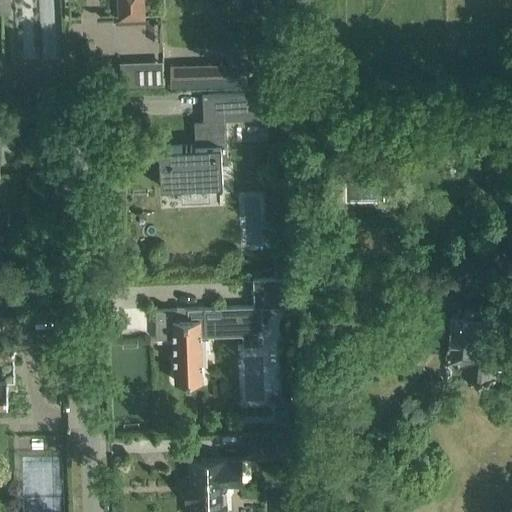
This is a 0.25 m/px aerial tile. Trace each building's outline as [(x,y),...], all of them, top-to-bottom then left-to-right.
[(0,0),(0,9),(8,9),(8,0),(0,0)] [(118,0),(119,18),(144,17),(143,0),(118,0)] [(0,88),(8,89),(7,59),(0,58),(0,88)] [(213,71),(170,72),(171,86),(224,84),(223,61),(213,61),(213,71)] [(260,90),(202,92),(203,120),(226,119),(261,117),(260,90)] [(222,163),(228,163),(226,119),(203,120),(194,120),(195,145),(159,147),(161,186),(223,184),(222,163)] [(175,308),(155,309),(156,338),(173,338),(175,381),(195,380),(202,380),(200,335),(242,334),(262,333),(262,323),(262,321),(261,306),(273,305),(288,305),(287,276),(253,277),(254,305),(242,305),(175,308)] [(441,348),(440,353),(443,356),(447,357),(451,354),(451,351),(463,353),(462,362),(474,363),(474,366),(477,371),(488,372),(492,368),(493,365),(494,365),(494,364),(506,365),(508,345),(508,340),(497,339),(500,309),(480,307),(481,300),(464,298),(464,293),(453,292),(447,346),(444,346),(441,348)] [(0,339),(0,405),(7,406),(7,381),(0,381),(0,358),(14,358),(14,340),(0,339)] [(252,457),(289,456),(288,434),(251,436),(252,457)] [(192,511),(226,511),(225,482),(242,481),(241,457),(191,459),(191,479),(185,479),(186,500),(192,500),(192,511)] [(302,458),(291,459),(291,472),(302,472),(302,458)]
